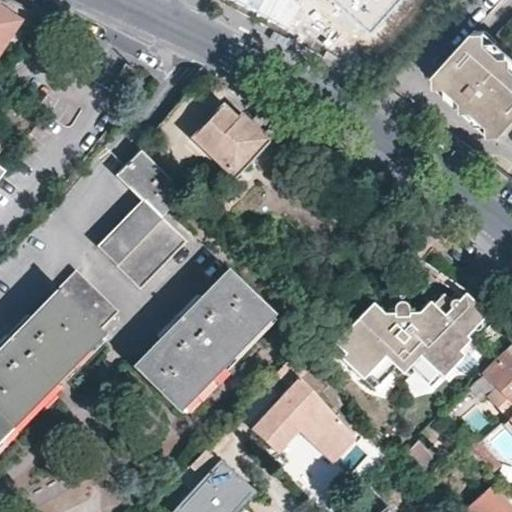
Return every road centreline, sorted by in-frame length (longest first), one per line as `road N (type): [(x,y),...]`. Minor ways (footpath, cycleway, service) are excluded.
road 1 (secondary): [(106,0),(373,131)]
road 2 (secondary): [(373,131),(511,229)]
road 3 (residential): [(412,71),(427,92),(511,153)]
